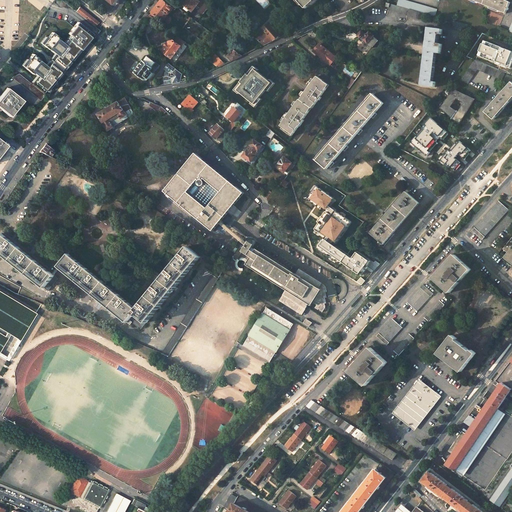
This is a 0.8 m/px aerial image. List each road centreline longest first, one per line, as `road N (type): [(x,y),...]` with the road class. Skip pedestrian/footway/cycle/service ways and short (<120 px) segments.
road 1 (residential): [(210,511),(458,234)]
road 2 (residential): [(372,0),(187,84),(131,94),(98,59)]
road 3 (residential): [(164,511),(296,367)]
road 4 (residential): [(386,267),(511,122)]
road 5 (secondary): [(98,59),(0,191)]
road 6 (residential): [(296,367),(386,267)]
road 7 (residential): [(386,267),(296,367)]
